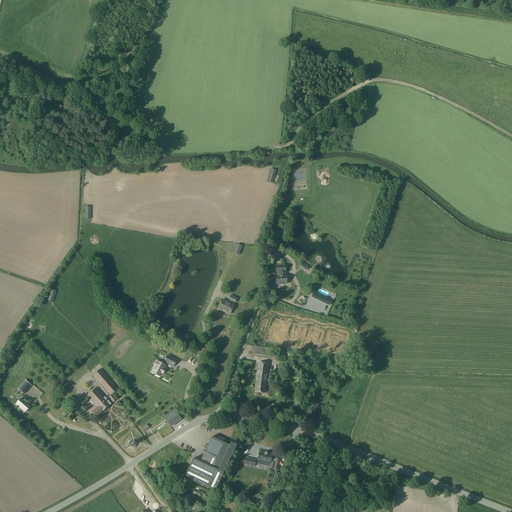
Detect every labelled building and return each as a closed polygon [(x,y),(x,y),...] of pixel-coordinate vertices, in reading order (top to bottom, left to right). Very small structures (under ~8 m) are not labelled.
[(273,182),(276,170),(271,169),(268,181),(273,182)] [(163,183),(168,185),(174,172),(168,170),(163,183)] [(117,201),(120,189),(115,187),(112,199),(117,201)] [(237,244),(233,253),(239,255),(242,246),(237,244)] [(286,272),(285,266),(276,266),(277,273),(277,276),(276,276),(276,279),(275,280),(275,282),(276,283),(276,285),(287,284),(286,275),(285,275),(285,272),(286,272)] [(53,302),(56,291),(51,289),(48,300),(53,302)] [(327,303),(329,298),(311,290),(309,295),(327,303)] [(222,300),(219,307),(225,311),(225,312),(230,314),(234,305),(232,304),(233,302),(235,303),(237,298),(230,295),(228,300),(230,300),(229,303),(222,300)] [(199,355),(205,349),(200,344),(194,350),(199,355)] [(271,348),(254,346),(253,356),(269,358),(269,360),(276,360),(276,356),(270,356),(271,348)] [(177,360),(167,355),(164,362),(173,367),(177,360)] [(165,365),(157,361),(152,372),(160,377),(162,373),(163,374),(165,370),(164,369),(165,365)] [(264,393),(268,364),(258,363),(254,392),(264,393)] [(278,366),(277,373),(277,376),(284,377),(284,374),(285,366),(278,366)] [(112,394),(118,389),(100,369),(93,375),(110,395),(108,397),(113,402),(116,399),(112,394)] [(115,376),(112,378),(117,389),(121,387),(115,376)] [(21,386),(26,391),(31,385),(25,381),(21,386)] [(97,408),(91,412),(95,417),(110,404),(96,388),(86,396),(97,408)] [(146,407),(157,399),(155,397),(144,405),(146,407)] [(17,403),(16,404),(25,412),(26,411),(29,407),(30,406),(26,403),(27,402),(24,399),(24,400),(21,398),(20,399),(17,403)] [(171,427),(182,419),(174,409),(163,417),(171,427)] [(141,427),(144,432),(149,428),(146,424),(141,427)] [(184,477),(214,491),(236,445),(230,443),(229,445),(212,437),(200,462),(193,458),(184,477)] [(271,458),(272,453),(260,450),(258,459),(271,462),(270,468),(278,470),(280,459),(275,458),(275,459),(271,458)] [(256,460),(246,458),(244,464),(247,465),(246,467),(249,467),(249,465),(254,466),(256,460)] [(189,500),(182,509),(186,511),(189,511),(192,509),(191,508),(194,504),(189,500)]
